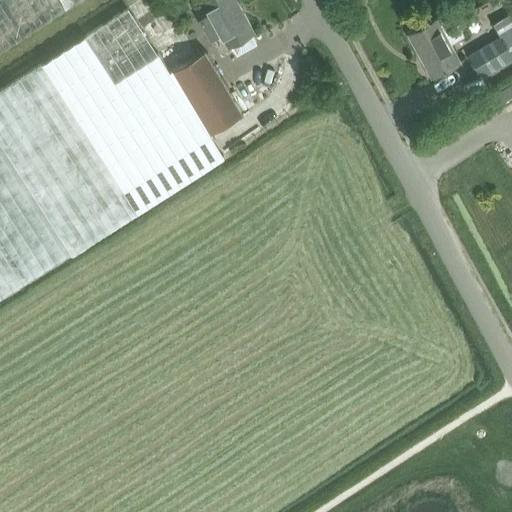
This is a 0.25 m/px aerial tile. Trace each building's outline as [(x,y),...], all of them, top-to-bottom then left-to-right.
[(0,0),(0,52),(79,0),(0,0)] [(156,0),(141,0),(134,5),(209,132),(244,113),(206,50),(196,55),(179,26),(173,30),(156,0)] [(236,0),(202,0),(210,14),(200,20),(211,39),(221,34),(228,46),(235,42),(238,47),(254,38),(251,33),(254,31),(236,0)] [(0,298),(224,155),(209,132),(134,5),(0,90),(0,298)] [(450,11),(436,18),(437,19),(409,33),(432,76),(460,61),(450,44),(464,36),(450,11)] [(501,35),(468,54),(481,75),(511,56),(511,19),(509,14),(494,23),(501,35)]
